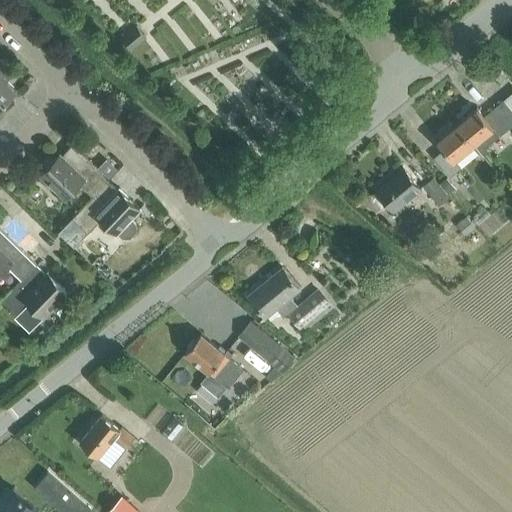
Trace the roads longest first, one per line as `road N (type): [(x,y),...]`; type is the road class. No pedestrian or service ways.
road 1 (unclassified): [(212,239),(196,268),(0,426)]
road 2 (unclassified): [(407,83),(239,229),(212,239)]
road 3 (residential): [(212,239),(71,93)]
road 4 (unclassified): [(510,0),(407,83)]
